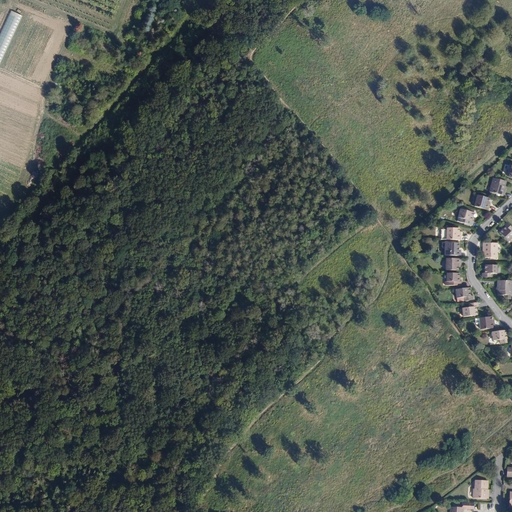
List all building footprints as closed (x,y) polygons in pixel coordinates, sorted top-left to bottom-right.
[(0,65),(24,17),(12,11),(0,35),(0,65)] [(501,199),(503,189),(502,189),(503,185),(491,181),(487,196),(501,199)] [(485,207),(486,202),(474,198),(471,209),(485,213),(486,208),(485,207)] [(468,224),(470,216),(470,215),(470,212),(460,209),(459,212),(458,212),(456,220),(462,222),(461,226),(467,227),(469,228),(470,224),(468,224)] [(511,229),(511,227),(507,221),(504,224),(506,226),(500,231),(508,240),(511,236),(511,232),(510,231),(511,229)] [(460,240),(460,234),(458,234),(458,228),(441,229),(441,230),(440,230),(440,240),(460,240)] [(495,242),(481,241),(481,251),(483,251),(483,256),(495,256),(495,242)] [(460,255),(460,251),(458,251),(458,243),(441,242),(441,246),(443,248),(444,248),(444,255),(459,255),(460,255)] [(459,258),(445,258),(445,269),(457,270),(457,265),(459,265),(459,258)] [(496,264),(485,264),(485,272),(482,272),(482,276),(491,276),(491,272),(496,272),(496,264)] [(457,273),(445,273),(445,281),(450,281),(450,285),(459,285),(459,281),(457,281),(457,273)] [(511,294),(511,280),(497,279),(497,290),(499,290),(499,294),(511,294)] [(468,287),(454,288),(455,301),(471,300),(471,296),(469,296),(468,287)] [(474,314),(473,306),(476,306),(475,302),(466,303),(467,307),(460,307),(461,316),(474,314)] [(493,327),(492,322),(490,322),(489,316),(477,318),(478,324),(478,329),(493,327)] [(506,339),(505,330),(491,332),(492,341),(499,340),(499,343),(508,343),(507,339),(506,339)] [(488,482),(476,481),(476,490),(476,494),(474,494),(474,499),(489,500),(489,494),(487,494),(487,491),(488,491),(488,482)]
